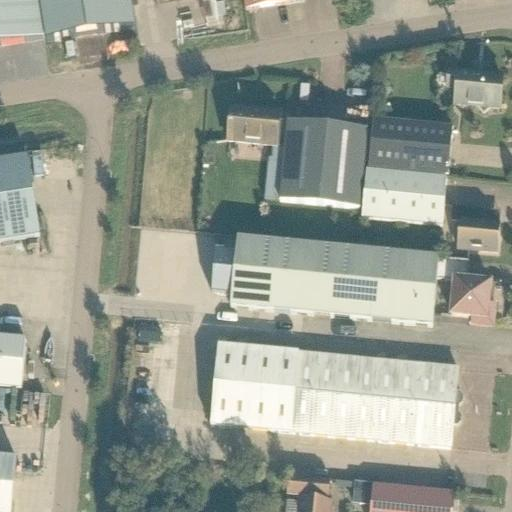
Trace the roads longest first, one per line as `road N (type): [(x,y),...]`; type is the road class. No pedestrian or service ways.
road 1 (unclassified): [(101,85),(108,133),(71,511)]
road 2 (unclassified): [(101,85),(511,21)]
